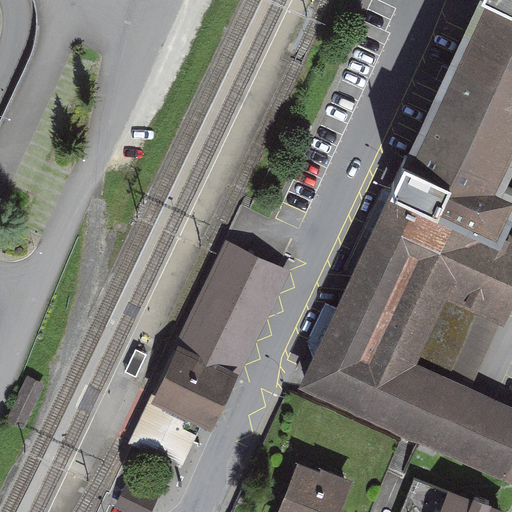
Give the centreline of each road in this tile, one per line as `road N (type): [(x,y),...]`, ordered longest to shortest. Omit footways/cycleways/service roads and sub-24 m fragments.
road 1 (residential): [(431,0),(198,511)]
road 2 (residential): [(169,0),(0,384)]
road 3 (unknown): [(367,139),(511,197)]
